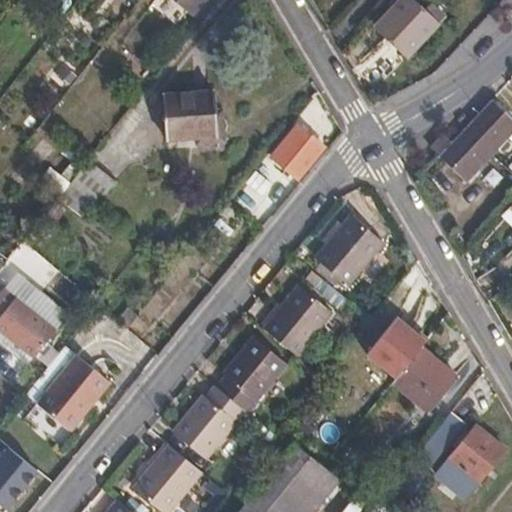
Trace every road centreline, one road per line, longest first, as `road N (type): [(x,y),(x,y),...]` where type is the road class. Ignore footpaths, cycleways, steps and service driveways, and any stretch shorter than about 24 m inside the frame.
road 1 (residential): [(60,511),(350,155),(374,139)]
road 2 (residential): [(374,139),(511,377)]
road 3 (residential): [(374,139),(511,46)]
road 4 (residential): [(288,0),(374,139)]
